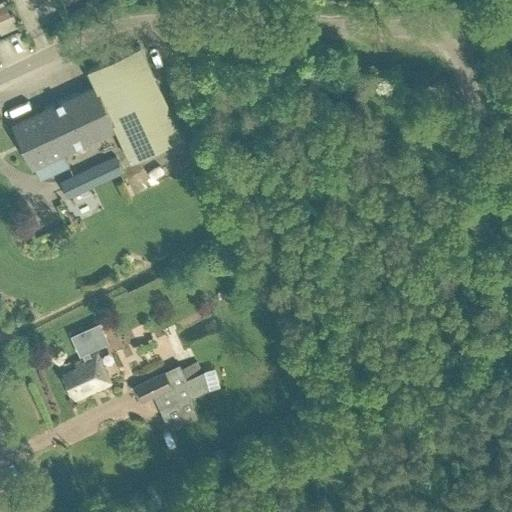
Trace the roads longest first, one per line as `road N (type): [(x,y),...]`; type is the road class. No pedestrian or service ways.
road 1 (unclassified): [(0,76),(86,36),(143,21),(455,23)]
road 2 (unclassified): [(511,211),(483,142),(455,23)]
